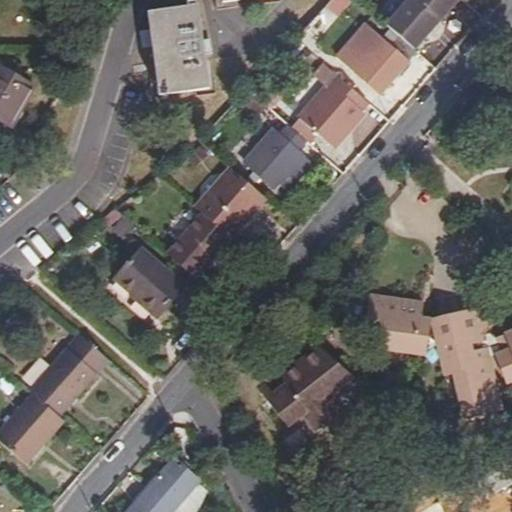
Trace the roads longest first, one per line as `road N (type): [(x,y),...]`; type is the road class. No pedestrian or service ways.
road 1 (residential): [(182,387),(511,3)]
road 2 (residential): [(136,0),(83,161),(66,188),(0,241)]
road 3 (residential): [(75,511),(182,387)]
road 4 (residential): [(182,387),(251,511)]
